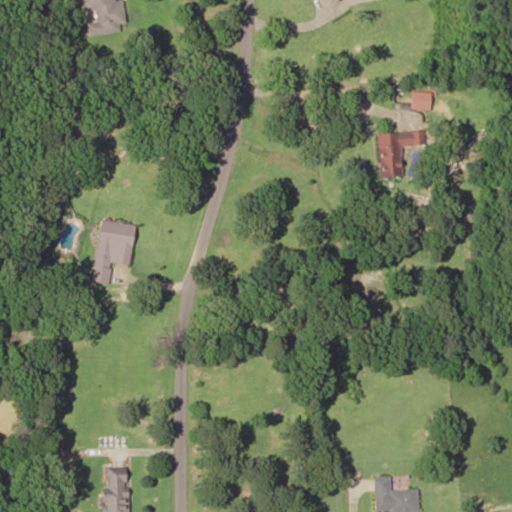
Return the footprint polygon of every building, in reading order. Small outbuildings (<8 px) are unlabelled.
[(82,0),(83,10),(93,9),(94,21),(85,21),(86,34),(123,31),(120,0),(82,0)] [(428,110),(428,91),(409,91),(409,110),(428,110)] [(424,146),(423,130),(375,132),(377,177),(401,176),(400,147),(424,146)] [(133,224),(99,220),(91,281),(107,283),(109,262),(127,265),(133,224)] [(126,511),(126,466),(106,466),(106,489),(103,489),(102,511),(126,511)] [(389,489),(389,476),(372,476),(372,511),(416,511),(416,489),(389,489)]
